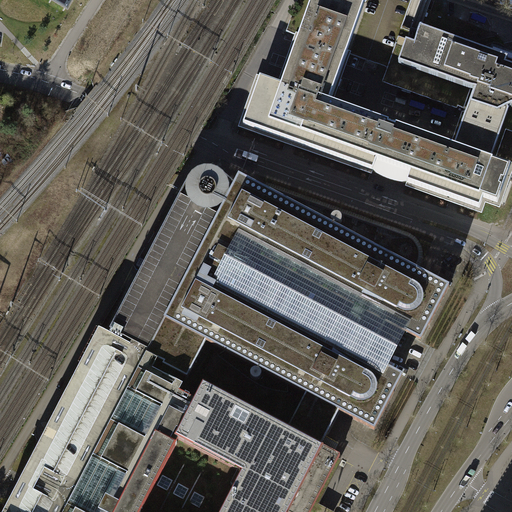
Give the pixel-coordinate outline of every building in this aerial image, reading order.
[(72,0),(53,0),(68,8),(72,0)] [(261,81),(245,127),(483,212),(487,201),(501,206),(511,175),(511,170),(493,163),(452,149),(329,105),(333,92),(340,72),(365,6),(348,0),(313,0),(293,57),(286,76),(282,88),(261,81)] [(455,138),(452,149),(493,163),(511,110),(511,109),(511,60),(506,59),(419,28),(405,68),(472,92),(455,138)] [(189,180),(107,337),(162,366),(190,380),(210,343),(307,393),(286,432),(321,450),(341,411),(381,431),(410,376),(397,369),(406,353),(414,336),(421,340),(427,343),(454,291),(447,287),(423,274),(242,181),(239,187),(230,179),(224,174),(211,171),(201,173),(189,180)] [(4,511),(143,511),(181,439),(200,403),(187,396),(190,390),(159,373),(162,366),(107,337),(98,333),(4,511)] [(310,511),(338,459),(321,450),(286,432),(206,391),(200,403),(181,439),(240,470),(218,511),(310,511)]
